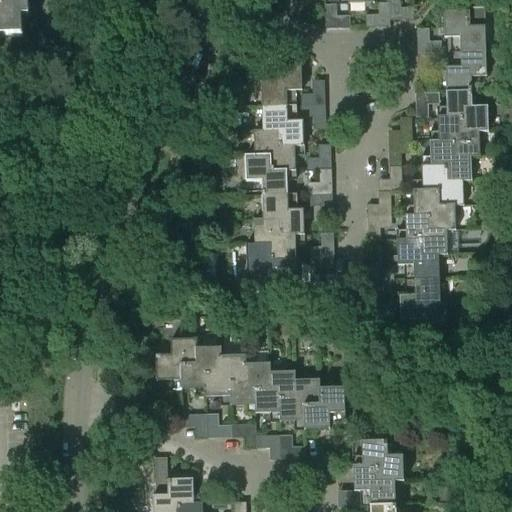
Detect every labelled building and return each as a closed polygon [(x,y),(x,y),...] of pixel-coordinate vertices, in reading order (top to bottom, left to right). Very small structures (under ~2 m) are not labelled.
[(0,0),(0,38),(23,38),(22,0),(0,0)] [(401,8),(401,21),(414,21),(413,8),(401,8)] [(460,38),(460,53),(486,52),(485,8),(468,8),(468,12),(444,13),(445,39),(460,38)] [(366,16),(366,28),(379,28),(378,16),(366,16)] [(337,17),(337,30),(350,30),(350,17),(337,17)] [(417,30),(417,43),(430,43),(429,30),(417,30)] [(445,68),(446,93),(472,92),(471,78),(487,77),(486,52),(460,53),(461,68),(445,68)] [(431,78),(431,65),(418,66),(418,79),(431,78)] [(261,83),(262,108),(287,107),(287,93),(302,92),(302,67),(276,68),(277,83),(261,83)] [(312,83),(313,96),(325,95),(325,82),(312,83)] [(446,93),(447,117),(447,118),(462,117),(462,133),(480,132),(480,133),(488,133),(487,107),(472,107),(472,92),(446,93)] [(416,106),(416,118),(429,118),(428,106),(416,106)] [(262,108),(262,132),(262,133),(278,132),(279,148),(295,147),(295,148),(304,148),(303,122),(288,123),(287,107),(262,108)] [(438,117),(439,142),(453,142),(454,157),(471,157),(480,157),(480,133),(480,132),(462,133),(462,117),(447,118),(447,117),(438,117)] [(313,118),(314,131),(326,131),(326,118),(313,118)] [(400,120),(400,132),(413,131),(412,119),(400,120)] [(253,132),(254,157),(254,158),(269,157),(270,172),(287,172),(296,172),(295,148),(295,147),(279,148),(278,132),(262,133),(262,132),(253,132)] [(430,142),(431,166),(431,167),(444,166),(445,182),(463,181),(463,182),(472,182),(471,157),(454,157),(453,142),(439,142),(430,142)] [(318,147),(319,159),(331,158),(331,146),(318,147)] [(389,156),(389,169),(402,168),(401,155),(389,156)] [(262,183),(262,197),(288,196),(287,172),(270,172),(269,157),(254,158),(254,157),(245,157),(246,183),(262,183)] [(422,166),(422,191),(422,192),(437,191),(438,207),(455,206),(455,207),(464,207),(463,182),(463,181),(445,182),(444,166),(431,167),(431,166),(422,166)] [(402,168),(389,169),(390,181),(402,181),(402,168)] [(319,171),(319,184),(332,184),(332,171),(319,171)] [(413,191),(414,216),(429,216),(430,232),(447,231),(447,232),(456,231),(455,207),(455,206),(438,207),(437,191),(422,192),(422,191),(413,191)] [(378,193),(379,206),(391,206),(391,193),(378,193)] [(262,197),(262,221),(278,221),(278,236),(296,235),(296,237),(305,237),(304,211),(288,211),(288,196),(262,197)] [(333,220),(333,207),(320,207),(320,220),(333,220)] [(405,216),(406,240),(406,241),(421,240),(422,256),(439,256),(448,256),(447,232),(447,231),(430,232),(429,216),(414,216),(405,216)] [(254,221),(255,245),(255,246),(270,245),(270,261),(288,260),(288,262),(297,261),(296,237),(296,235),(278,236),(278,221),(262,221),(254,221)] [(368,230),(368,242),(381,242),(380,229),(368,230)] [(321,236),(321,248),(334,247),(333,235),(321,236)] [(413,266),(414,281),(440,280),(439,256),(422,256),(421,240),(406,241),(406,240),(397,241),(398,266),(413,266)] [(255,246),(255,245),(246,245),(247,291),(264,290),(264,286),(288,285),(288,262),(288,260),(270,261),(270,245),(255,246)] [(369,258),(369,271),(381,270),(381,258),(369,258)] [(310,271),(311,284),(323,284),(323,271),(310,271)] [(440,280),(414,281),(414,296),(399,296),(400,322),(419,321),(419,326),(446,325),(446,303),(440,304),(440,280)] [(370,294),(370,306),(383,306),(382,294),(370,294)] [(157,383),(181,382),(181,365),(197,365),(196,349),(197,349),(197,340),(171,341),(172,356),(156,357),(157,383)] [(181,391),(205,390),(206,390),(206,373),(222,372),(221,357),(222,357),(221,348),(197,349),(196,349),(197,365),(181,365),(181,382),(181,391)] [(206,399),(230,398),(231,398),(231,382),(246,382),(246,365),(246,356),(222,357),(221,357),(222,372),(206,373),(206,390),(205,390),(206,399)] [(132,357),(132,370),(145,369),(145,357),(132,357)] [(231,407),(255,406),(255,389),(271,389),(270,374),(271,374),(270,365),(246,365),(246,382),(231,382),(231,398),(230,398),(231,407)] [(255,415),(279,415),(280,415),(280,399),(296,398),(295,382),(295,373),(271,374),(270,374),(271,389),(255,389),(255,406),(255,415)] [(280,423),(304,423),(305,423),(304,407),(320,405),(319,390),(320,390),(320,381),(295,382),(296,398),(280,399),(280,415),(279,415),(280,423)] [(305,423),(304,423),(304,432),(330,431),(330,425),(345,425),(344,389),(320,390),(319,390),(320,405),(304,407),(305,423)] [(183,416),(183,429),(196,429),(195,416),(183,416)] [(244,426),(231,427),(232,439),(245,439),(244,426)] [(232,439),(231,427),(219,427),(220,440),(232,439)] [(257,438),(257,451),(270,450),(269,437),(257,438)] [(361,442),(362,467),(377,467),(378,483),(395,482),(395,483),(404,482),(403,457),(388,457),(387,441),(361,442)] [(293,448),(293,461),(306,461),(306,448),(293,448)] [(361,507),(370,507),(396,506),(395,483),(395,482),(378,483),(377,467),(362,467),(353,467),(354,493),(361,493),(361,507)] [(156,497),(152,497),(152,511),(177,511),(178,506),(194,505),(194,504),(193,480),(168,481),(168,487),(168,497),(156,497)] [(156,488),(156,497),(168,497),(168,487),(156,488)]
